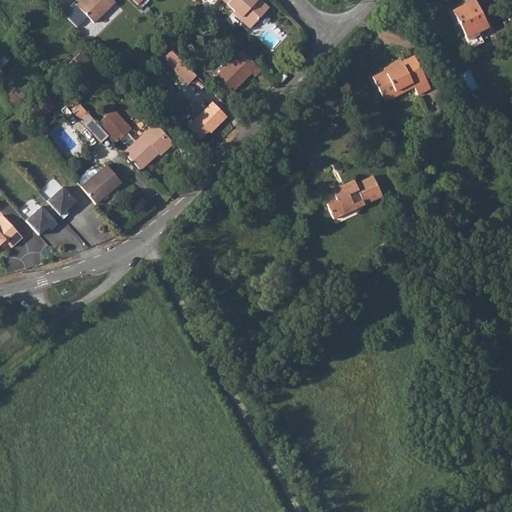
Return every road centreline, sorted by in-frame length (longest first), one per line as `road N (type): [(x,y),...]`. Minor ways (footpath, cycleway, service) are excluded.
road 1 (track): [(299,511),(148,236),(127,264),(0,368)]
road 2 (unclassified): [(333,38),(148,236),(92,264),(0,290)]
road 3 (unknown): [(180,204),(121,150),(101,143),(73,149)]
